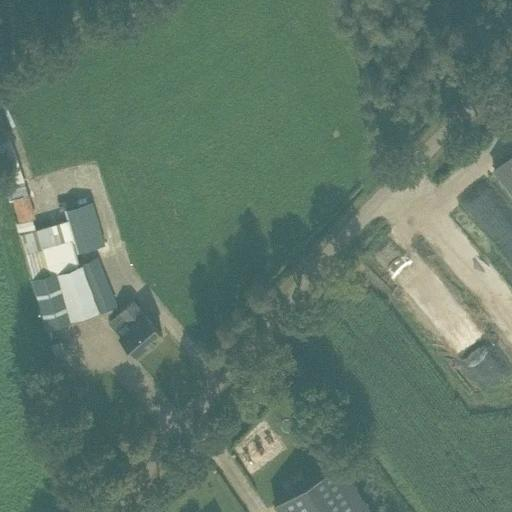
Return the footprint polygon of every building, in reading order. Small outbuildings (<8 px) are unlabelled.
[(511,151),(493,167),(511,190),(511,151)] [(12,197),(18,220),(35,216),(28,192),(12,197)] [(68,218),(19,232),(32,278),(31,278),(45,326),(70,319),(99,310),(115,303),(96,256),(79,263),(75,249),(95,243),(84,206),(66,211),(68,218)] [(118,311),(108,319),(118,332),(137,355),(162,334),(132,299),(118,311)] [(488,380),(502,367),(472,334),(458,347),(488,380)] [(372,511),(340,460),(275,502),(281,511),(372,511)]
